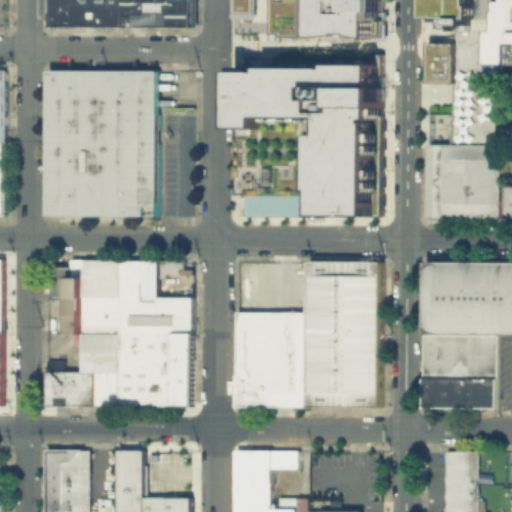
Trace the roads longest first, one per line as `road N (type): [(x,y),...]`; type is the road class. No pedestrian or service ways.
road 1 (residential): [(0,237),(511,240)]
road 2 (residential): [(29,0),(26,511)]
road 3 (residential): [(0,427),(511,429)]
road 4 (secondary): [(406,0),(404,511)]
road 5 (residential): [(216,0),(215,511)]
road 6 (residential): [(0,47),(216,48)]
